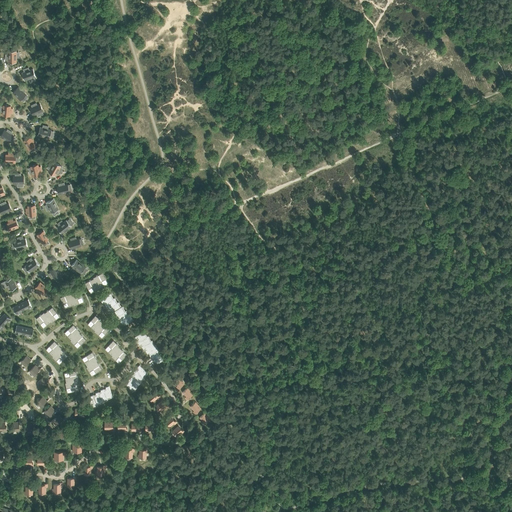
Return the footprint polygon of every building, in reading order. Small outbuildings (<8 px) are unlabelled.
[(8,62),(17,62),(16,62),(16,51),(17,51),(8,51),(8,54),(6,54),(6,59),(8,59),(8,62)] [(22,73),(25,80),(36,76),(36,77),(36,76),(33,69),(30,70),(29,67),(24,69),(25,71),(22,73),(22,72),(22,73)] [(18,87),(13,92),(20,100),(26,94),(24,92),(25,91),(22,88),(21,89),(18,87)] [(33,107),(30,108),(33,115),(43,111),(40,104),(37,105),(36,103),(33,105),(33,107)] [(11,106),(4,105),(3,115),(10,116),(10,112),(13,112),(13,108),(11,108),(11,106)] [(40,127),(38,135),(49,138),(50,138),(52,130),(51,130),(48,129),(49,126),(44,125),(44,128),(40,127)] [(8,132),(5,130),(1,136),(9,142),(14,136),(11,134),(12,132),(9,130),(8,132)] [(32,140),(31,137),(24,140),(29,149),(35,146),(34,144),(36,143),(35,139),(32,140)] [(14,155),(14,152),(10,152),(10,155),(6,154),(6,161),(16,162),(16,155),(14,155)] [(55,176),(61,166),(55,162),(53,165),(50,163),(48,167),(50,168),(48,172),(55,176)] [(31,166),(33,176),(40,174),(39,170),(41,170),(41,166),(39,167),(38,165),(31,166)] [(14,183),(24,183),(23,176),(21,176),(21,173),(17,174),(17,176),(13,176),(14,183)] [(61,186),(58,187),(59,194),(69,191),(67,184),(65,185),(64,183),(60,184),(61,186)] [(58,209),(53,199),(46,202),(48,205),(45,207),(47,210),(50,209),(51,212),(58,209)] [(0,208),(2,214),(11,210),(8,203),(5,204),(4,202),(1,204),(2,206),(0,206),(0,208)] [(36,215),(35,205),(28,206),(29,209),(26,210),(26,214),(29,213),(29,215),(36,215)] [(9,230),(18,227),(16,220),(12,222),(11,219),(8,221),(9,223),(7,224),(9,230)] [(60,225),(57,227),(62,233),(71,226),(66,220),(63,222),(62,220),(59,223),(60,225)] [(43,231),(37,234),(39,238),(37,239),(39,242),(41,241),(42,243),(48,240),(43,231)] [(18,240),(14,241),(16,249),(28,246),(26,238),(22,239),(21,236),(17,237),(18,240)] [(72,240),(69,241),(71,248),(81,245),(79,238),(76,239),(75,237),(72,238),(72,240)] [(28,263),(25,265),(30,272),(40,265),(35,259),(32,261),(30,258),(27,261),(28,263)] [(77,260),(72,265),(74,268),(73,270),(76,272),(78,270),(81,273),(85,267),(77,260)] [(56,267),(50,271),(52,273),(49,275),(51,278),(54,277),(55,279),(61,276),(56,267)] [(93,277),(94,278),(99,288),(104,286),(102,281),(106,279),(102,273),(93,277)] [(13,277),(5,280),(9,290),(17,287),(13,277)] [(94,278),(85,283),(88,289),(92,287),(94,291),(100,289),(99,288),(94,278)] [(47,288),(40,282),(36,287),(39,290),(37,291),(40,294),(41,292),(43,293),(47,288)] [(70,294),(74,305),(74,306),(80,303),(78,299),(82,297),(79,290),(70,294)] [(70,293),(60,297),(63,304),(67,302),(69,307),(74,305),(70,294),(70,293)] [(105,304),(114,298),(113,299),(110,294),(101,299),(102,302),(105,300),(107,302),(105,304)] [(109,308),(118,302),(117,303),(114,298),(105,304),(106,306),(109,304),(111,306),(109,308)] [(28,299),(20,303),(24,310),(32,306),(28,299)] [(113,312),(122,307),(121,307),(118,302),(109,308),(110,310),(113,308),(115,311),(113,312)] [(24,310),(20,303),(13,307),(17,314),(24,310)] [(45,313),(44,313),(51,322),(52,323),(56,319),(53,315),(57,312),(52,307),(45,313)] [(117,316),(126,311),(125,311),(122,307),(113,312),(114,315),(117,313),(119,315),(117,316)] [(120,321),(121,321),(130,315),(129,316),(126,311),(117,316),(118,319),(121,317),(123,319),(120,321)] [(44,312),(36,318),(40,324),(44,321),(47,325),(51,322),(44,313),(45,313),(44,312)] [(5,313),(0,317),(0,320),(5,325),(11,318),(5,313)] [(104,321),(96,315),(91,320),(94,323),(91,327),(95,330),(102,322),(103,322),(104,321)] [(130,315),(121,321),(122,323),(125,321),(127,324),(133,320),(130,315)] [(103,322),(102,322),(95,330),(94,331),(99,335),(102,331),(105,334),(110,329),(103,322)] [(73,324),(68,329),(71,332),(67,336),(71,340),(79,332),(80,332),(73,324)] [(25,327),(17,325),(15,333),(23,335),(25,327)] [(34,329),(25,327),(23,335),(32,337),(34,329)] [(79,332),(71,340),(70,340),(74,345),(78,341),(81,345),(86,340),(80,332),(79,332)] [(138,341),(148,336),(147,336),(146,337),(144,332),(134,337),(136,339),(139,338),(140,340),(138,341)] [(142,346),(151,340),(150,341),(148,336),(138,341),(140,344),(143,342),(144,344),(142,346)] [(121,347),(113,340),(108,345),(112,348),(108,352),(112,355),(120,347),(120,348),(121,347)] [(146,350),(155,345),(154,345),(151,340),(142,346),(143,348),(147,346),(148,349),(146,350)] [(55,341),(50,346),(53,349),(49,352),(53,356),(61,348),(61,349),(62,348),(55,341)] [(150,354),(150,355),(159,349),(158,350),(155,345),(146,350),(147,353),(151,351),(152,353),(150,354)] [(112,355),(111,356),(116,360),(119,357),(122,360),(127,354),(120,348),(120,347),(112,355)] [(53,356),(52,357),(56,361),(60,358),(63,361),(68,356),(61,349),(61,348),(53,356)] [(153,359),(163,354),(162,354),(159,349),(150,355),(151,357),(154,355),(156,358),(153,359)] [(89,359),(85,362),(87,366),(97,360),(97,361),(98,360),(92,352),(86,356),(89,359)] [(163,354),(153,359),(155,361),(158,360),(160,362),(166,359),(163,354)] [(21,361),(25,365),(33,357),(31,359),(27,355),(18,363),(19,363),(21,361)] [(87,366),(86,367),(89,372),(94,369),(96,373),(102,369),(97,361),(97,360),(87,366)] [(37,372),(42,367),(40,369),(36,364),(27,372),(28,373),(30,371),(35,376),(38,373),(37,372)] [(136,369),(143,377),(143,376),(147,373),(140,365),(138,367),(140,369),(138,371),(136,369)] [(133,374),(140,382),(139,381),(143,377),(136,369),(134,371),(137,374),(135,376),(133,374)] [(76,370),(69,372),(70,376),(65,377),(66,382),(77,380),(78,380),(76,370)] [(129,378),(129,379),(136,387),(136,386),(140,382),(133,374),(131,376),(133,379),(131,380),(129,378)] [(37,382),(37,383),(39,381),(43,385),(52,377),(51,377),(49,379),(45,375),(37,382)] [(181,387),(180,386),(184,383),(179,377),(174,381),(178,386),(177,387),(179,389),(181,387)] [(136,387),(129,379),(127,380),(130,383),(127,385),(132,390),(136,387)] [(66,382),(65,383),(66,388),(71,387),(72,392),(79,390),(77,380),(66,382)] [(104,389),(107,399),(107,398),(113,396),(109,386),(106,387),(108,390),(105,391),(104,389)] [(189,397),(193,394),(188,388),(183,392),(187,396),(186,397),(188,400),(189,398),(189,397)] [(99,391),(99,392),(102,402),(102,401),(107,399),(104,389),(101,390),(103,393),(100,394),(99,391)] [(149,396),(153,401),(157,397),(158,399),(161,397),(159,395),(158,395),(155,391),(149,396)] [(94,394),(97,405),(97,403),(102,402),(99,392),(96,392),(98,396),(95,397),(94,394)] [(34,403),(34,404),(37,402),(41,407),(45,404),(44,403),(49,399),(47,400),(43,396),(34,403)] [(156,405),(160,410),(165,407),(166,408),(168,406),(167,404),(166,405),(162,400),(156,405)] [(191,406),(195,411),(193,412),(195,414),(197,412),(196,411),(201,408),(196,402),(191,406)] [(42,413),(44,411),(49,417),(52,414),(52,413),(57,408),(55,410),(51,405),(42,413)] [(81,417),(85,417),(85,414),(83,414),(83,409),(76,409),(76,415),(81,415),(81,417)] [(200,417),(204,421),(202,423),(204,425),(206,423),(206,422),(210,419),(205,413),(200,417)] [(50,422),(52,421),(56,425),(65,418),(65,417),(62,419),(59,415),(50,422)] [(165,421),(169,426),(174,423),(175,424),(177,422),(176,420),(175,421),(171,416),(165,421)] [(111,430),(114,430),(114,428),(113,428),(113,422),(108,422),(108,421),(105,420),(105,429),(111,429),(111,430)] [(124,430),(127,430),(127,428),(126,428),(126,422),(118,422),(118,429),(124,429),(124,430)] [(138,432),(141,432),(141,429),(140,429),(140,423),(132,423),(132,430),(138,430),(138,432)] [(152,430),(152,432),(155,432),(155,429),(154,429),(154,423),(146,423),(146,430),(152,430)] [(173,431),(177,436),(181,432),(182,433),(185,431),(183,429),(182,430),(179,426),(173,431)] [(72,428),(61,428),(61,436),(70,436),(70,433),(72,433),(72,428)] [(84,443),(72,443),(72,451),(81,451),(81,448),(84,448),(84,443)] [(112,457),(118,457),(118,451),(120,451),(120,448),(118,448),(118,449),(112,449),(112,457)] [(126,457),(132,457),(132,451),(134,451),(134,448),(132,448),(132,449),(126,449),(126,457)] [(138,457),(146,458),(146,452),(148,452),(148,449),(145,449),(145,450),(140,450),(140,455),(138,455),(138,457)] [(65,451),(54,451),(54,459),(63,459),(63,456),(65,456),(65,451)] [(32,463),(32,458),(24,457),(24,459),(24,464),(30,464),(30,466),(33,466),(33,463),(32,463)] [(44,464),(44,466),(47,466),(47,463),(46,463),(46,457),(38,457),(38,464),(44,464)] [(84,474),(91,474),(91,468),(93,468),(93,465),(90,465),(90,467),(84,466),(84,474)] [(96,474),(104,474),(104,468),(106,469),(106,465),(103,465),(103,467),(98,467),(98,472),(96,472),(96,474)] [(68,486),(74,486),(74,480),(76,480),(76,477),(73,477),(73,478),(68,478),(68,486)] [(53,489),(53,492),(61,491),(61,486),(62,486),(62,483),(60,483),(60,484),(54,484),(54,489),(53,489)] [(39,493),(45,493),(46,487),(47,487),(47,484),(45,484),(45,485),(39,485),(39,493)] [(26,491),(24,491),(24,494),(33,494),(32,488),(34,488),(34,485),(32,485),(32,486),(26,486),(26,491)]
